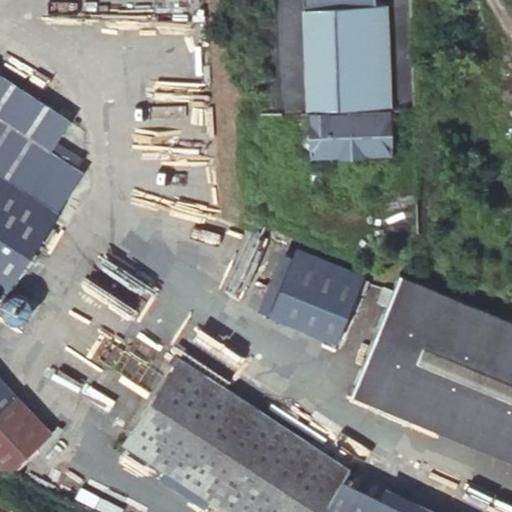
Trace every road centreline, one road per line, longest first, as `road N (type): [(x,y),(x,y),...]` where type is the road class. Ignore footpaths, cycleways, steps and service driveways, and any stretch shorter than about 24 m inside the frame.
road 1 (unknown): [(183,511),(147,487),(46,372),(51,333),(113,209)]
road 2 (unknown): [(113,209),(378,418)]
road 3 (unknown): [(0,27),(57,58),(104,121),(123,167),(123,198),(113,209)]
road 4 (unknown): [(378,418),(486,476)]
